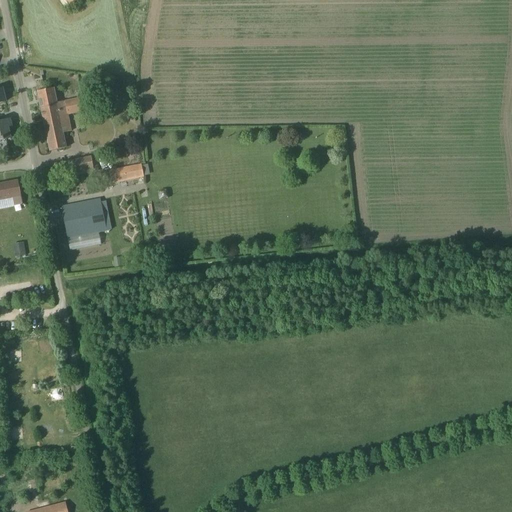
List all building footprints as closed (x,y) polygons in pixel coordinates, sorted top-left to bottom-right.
[(59,0),(65,8),(76,0),(59,0)] [(69,112),(69,114),(85,111),(82,97),(57,103),(54,88),(37,91),(41,109),(57,106),(59,114),(69,112)] [(41,109),(43,121),(50,151),(66,147),(63,133),(71,131),(69,122),(61,124),(59,114),(57,106),(41,109)] [(8,127),(11,126),(9,118),(0,119),(0,138),(1,138),(2,140),(10,138),(8,127)] [(95,156),(71,161),(61,163),(64,178),(98,171),(95,156)] [(111,182),(144,176),(141,164),(109,171),(111,182)] [(18,180),(0,183),(0,200),(21,196),(18,180)] [(73,262),(82,260),(114,254),(109,230),(107,230),(100,199),(61,207),(73,262)] [(24,245),(13,247),(15,257),(25,255),(24,245)] [(67,511),(65,502),(28,511),(67,511)]
